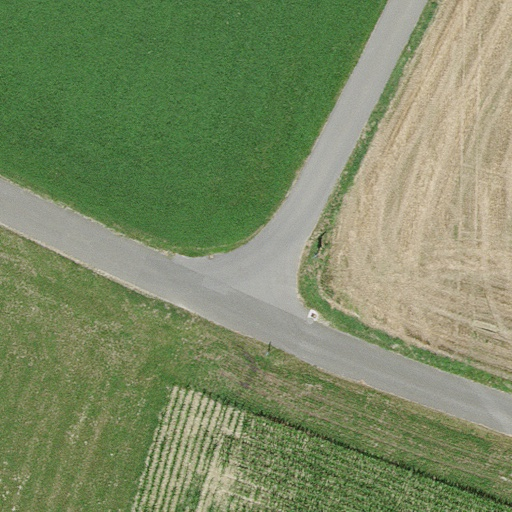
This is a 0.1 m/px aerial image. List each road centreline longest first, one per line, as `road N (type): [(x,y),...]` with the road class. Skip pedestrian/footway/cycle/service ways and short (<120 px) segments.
road 1 (residential): [(251,314),(409,0)]
road 2 (residential): [(251,314),(511,411)]
road 3 (residential): [(0,200),(251,314)]
